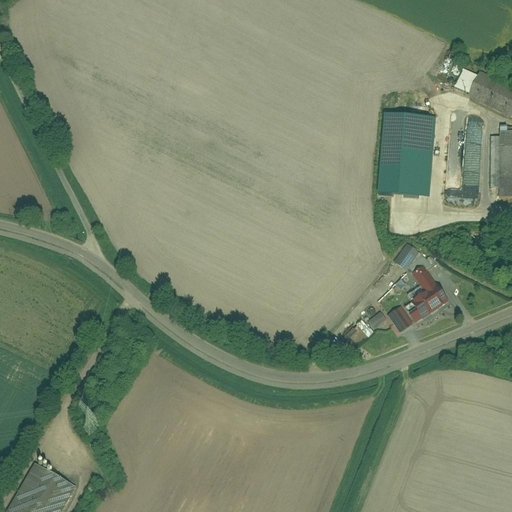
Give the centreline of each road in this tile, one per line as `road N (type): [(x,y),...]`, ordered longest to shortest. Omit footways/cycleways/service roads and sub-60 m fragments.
road 1 (residential): [(511,310),(372,367),(298,379),(254,370),(188,337),(87,254)]
road 2 (residential): [(87,254),(89,231),(0,54)]
